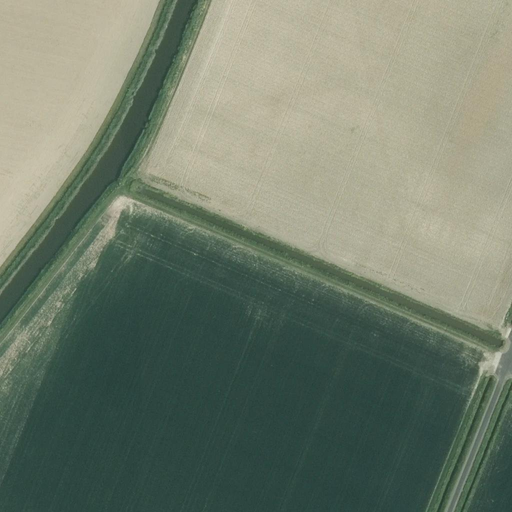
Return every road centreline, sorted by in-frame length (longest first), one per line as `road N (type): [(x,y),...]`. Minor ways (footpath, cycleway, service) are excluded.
road 1 (track): [(143,172),(113,194),(0,339)]
road 2 (unclassified): [(449,511),(511,354)]
